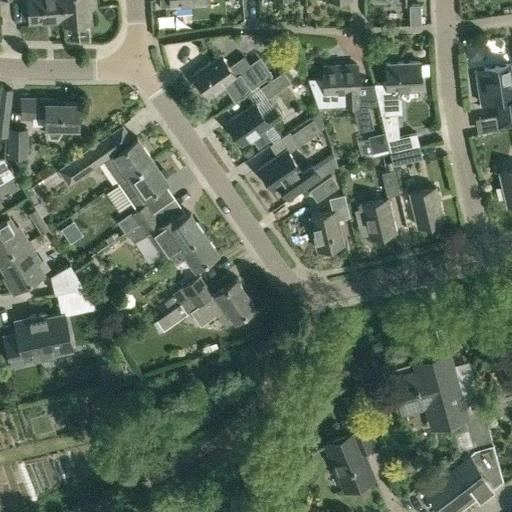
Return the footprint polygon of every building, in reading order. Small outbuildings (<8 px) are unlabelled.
[(19,0),(21,19),(29,18),(29,21),(63,19),(64,19),(62,0),(19,0)] [(62,0),(64,19),(63,19),(64,23),(90,21),(88,0),(62,0)] [(420,2),(409,2),(410,22),(421,22),(420,2)] [(196,77),(192,80),(201,93),(205,90),(208,95),(223,84),(234,100),(261,81),(244,56),(229,66),(221,53),(192,73),(196,77)] [(381,114),(397,113),(403,113),(402,96),(399,96),(399,89),(422,88),(420,61),(386,63),(387,82),(375,82),(381,114)] [(511,70),(511,63),(481,68),(486,78),(477,80),(481,103),(496,100),(500,125),(511,123),(511,70)] [(265,95),(267,97),(298,76),(290,64),(259,86),(265,95)] [(369,107),(366,84),(358,84),(358,64),(323,66),(324,75),(307,76),(318,106),(344,104),(344,105),(353,105),(358,131),(373,127),(369,107)] [(0,86),(0,135),(6,136),(12,88),(0,87),(0,86)] [(417,93),(417,107),(430,106),(429,93),(417,93)] [(45,110),(44,126),(44,130),(49,137),(57,138),(62,130),(62,126),(77,127),(77,101),(56,101),(56,98),(21,97),(21,117),(33,117),(33,110),(45,110)] [(255,101),(226,121),(241,143),(250,136),(258,146),(270,137),(263,128),(270,124),(282,116),(273,104),(262,112),(255,101)] [(397,113),(381,114),(385,132),(389,147),(390,151),(419,145),(416,131),(399,136),(397,113)] [(319,130),(312,118),(291,133),(299,145),(319,130)] [(28,127),(8,126),(8,156),(27,157),(28,127)] [(389,147),(385,132),(368,136),(372,152),(389,147)] [(106,133),(69,159),(81,176),(103,160),(117,181),(127,173),(150,157),(136,136),(117,148),(106,133)] [(419,145),(393,150),(396,163),(422,157),(419,145)] [(287,197),(297,191),(320,175),(310,161),(301,168),(286,147),(258,167),(273,189),(279,185),(287,197)] [(0,183),(15,174),(3,155),(0,155),(0,183)] [(127,173),(117,181),(132,203),(142,195),(165,179),(150,157),(127,173)] [(386,195),(399,192),(394,168),(381,171),(386,195)] [(507,205),(511,203),(511,168),(499,172),(507,205)] [(55,190),(73,180),(66,169),(48,180),(55,190)] [(316,199),(338,185),(329,172),(313,182),(315,185),(309,189),(316,199)] [(417,225),(443,219),(436,186),(410,191),(417,225)] [(337,217),(349,215),(344,192),(328,196),(332,210),(309,215),(316,249),(343,243),(337,217)] [(369,237),(395,231),(388,197),(373,201),(372,196),(368,195),(363,197),(364,203),(361,203),(369,237)] [(117,221),(124,231),(137,222),(153,210),(146,200),(117,221)] [(41,232),(48,228),(36,207),(28,212),(41,232)] [(163,258),(169,254),(202,231),(188,211),(172,222),(169,217),(162,222),(153,210),(137,222),(163,258)] [(0,257),(27,242),(17,225),(14,227),(9,218),(0,222),(0,257)] [(195,266),(217,251),(202,231),(169,254),(176,262),(187,254),(195,266)] [(12,293),(42,275),(35,263),(38,261),(27,242),(0,257),(0,266),(5,275),(3,277),(12,293)] [(69,265),(50,277),(54,296),(57,295),(84,289),(69,265)] [(156,318),(156,319),(157,318),(183,300),(206,284),(199,273),(155,304),(162,314),(156,318)] [(206,284),(183,300),(189,309),(199,323),(215,312),(224,325),(253,305),(235,278),(213,293),(206,284)] [(65,313),(97,306),(84,289),(57,295),(61,311),(64,310),(65,313)] [(189,309),(183,300),(157,318),(163,327),(189,309)] [(18,331),(4,334),(11,364),(26,361),(25,358),(73,346),(65,313),(64,310),(61,311),(46,315),(45,312),(29,316),(30,319),(15,322),(18,331)] [(418,371),(395,377),(404,408),(426,402),(433,424),(464,415),(472,445),(488,441),(492,440),(478,391),(458,396),(446,354),(416,363),(418,371)] [(362,449),(375,443),(361,410),(343,418),(349,433),(325,443),(344,488),(373,475),(362,449)] [(472,449),(423,487),(424,488),(424,489),(426,488),(435,500),(433,501),(439,509),(441,508),(443,511),(446,511),(474,491),(478,496),(485,491),(483,488),(500,475),(501,474),(500,471),(492,440),(488,441),(471,446),(472,448),(472,449)] [(153,511),(152,503),(136,511),(153,511)]
